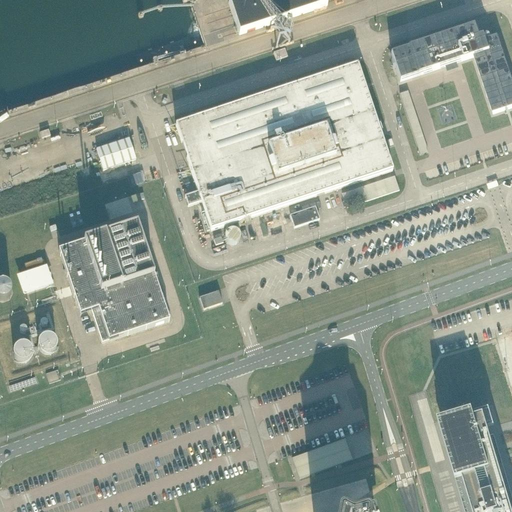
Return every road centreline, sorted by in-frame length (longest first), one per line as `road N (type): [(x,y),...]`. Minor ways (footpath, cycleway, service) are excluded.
road 1 (unclassified): [(0,455),(234,370)]
road 2 (unclassified): [(357,325),(511,269)]
road 3 (unclassified): [(277,511),(234,370)]
